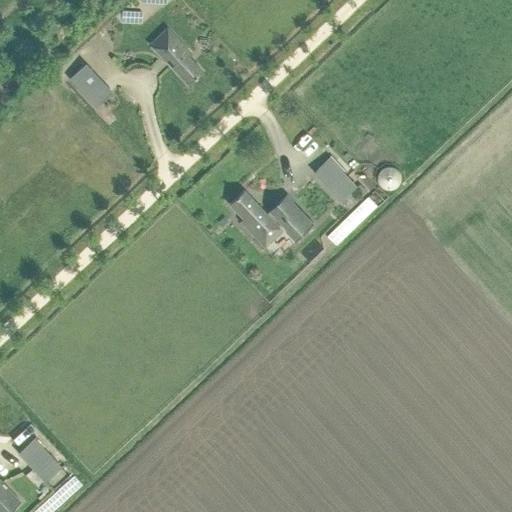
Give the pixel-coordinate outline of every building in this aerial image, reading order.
[(166,27),(148,44),(187,84),(202,70),(188,56),(191,53),(166,27)] [(84,62),(67,78),(86,98),(103,82),(84,62)] [(329,156),(312,173),(330,192),(335,187),(345,198),(358,186),(329,156)] [(280,223),(296,240),(313,223),(285,193),(267,210),(268,211),(265,214),(242,190),(228,204),(242,218),(239,221),(264,247),(281,230),(277,226),(280,223)] [(39,444),(23,460),(37,475),(53,459),(39,444)] [(0,511),(7,511),(19,501),(0,480),(0,511)]
